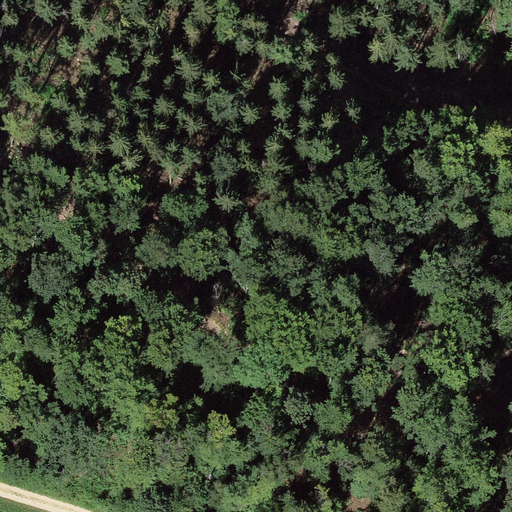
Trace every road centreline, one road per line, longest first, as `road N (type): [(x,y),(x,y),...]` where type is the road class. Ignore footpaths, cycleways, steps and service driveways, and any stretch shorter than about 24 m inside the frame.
road 1 (track): [(511,411),(204,238),(96,196),(0,173)]
road 2 (track): [(440,511),(229,352),(19,176)]
road 3 (track): [(511,156),(428,96),(248,0)]
